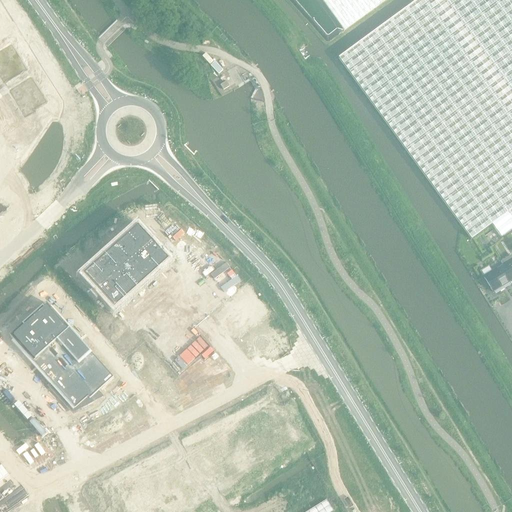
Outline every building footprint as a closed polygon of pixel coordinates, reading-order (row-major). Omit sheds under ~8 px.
[(322,0),(335,17),(344,30),(386,0),(322,0)] [(511,0),(418,0),(338,59),(462,227),(471,240),(491,225),(501,238),(511,229),(511,0)] [(10,46),(0,51),(0,67),(17,57),(10,46)] [(17,57),(0,67),(0,73),(4,80),(24,68),(17,57)] [(10,91),(6,93),(13,105),(15,103),(38,90),(30,78),(10,91)] [(223,90),(229,86),(226,82),(220,85),(223,90)] [(38,90),(15,103),(23,116),(33,110),(32,108),(44,100),(38,90)] [(117,246),(83,276),(98,293),(114,310),(168,262),(137,228),(117,246)] [(511,256),(511,255),(500,261),(502,265),(483,277),(492,292),(494,292),(495,293),(503,288),(502,286),(511,280),(511,256)] [(250,297),(246,301),(254,309),(258,306),(250,297)] [(46,303),(9,336),(53,385),(46,391),(74,413),(94,402),(90,398),(113,378),(46,303)]
